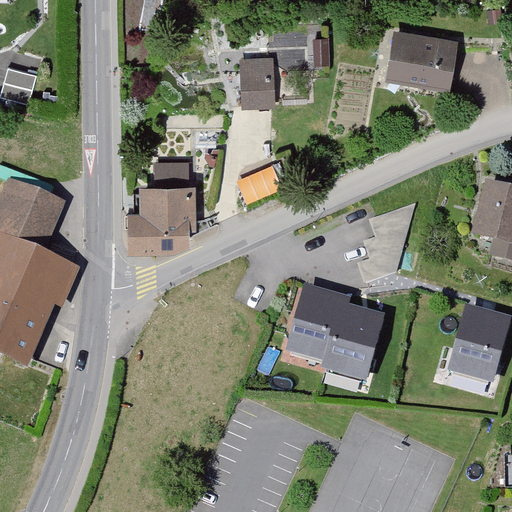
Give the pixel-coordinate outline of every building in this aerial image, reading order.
[(391,32),(383,79),(446,89),(454,42),(391,32)] [(241,58),(242,110),(276,110),(275,58),(241,58)] [(5,70),(0,90),(0,98),(28,105),(35,78),(5,70)] [(151,158),(151,185),(186,185),(185,158),(151,158)] [(238,174),(242,197),(278,190),(273,167),(238,174)] [(0,361),(26,372),(69,269),(41,257),(62,206),(2,182),(0,187),(0,361)] [(127,213),(128,254),(174,253),(186,246),(186,185),(151,185),(139,186),(138,214),(127,213)] [(511,193),(483,185),(469,236),(489,242),(485,255),(511,263),(511,193)] [(400,207),(369,217),(375,237),(364,240),(370,258),(358,261),(364,281),(419,263),(400,207)] [(305,289),(285,357),(322,367),(320,373),(369,388),(385,318),(350,310),(352,302),(305,289)] [(159,305),(127,363),(182,393),(214,335),(159,305)] [(465,309),(448,375),(494,387),(511,321),(465,309)]
